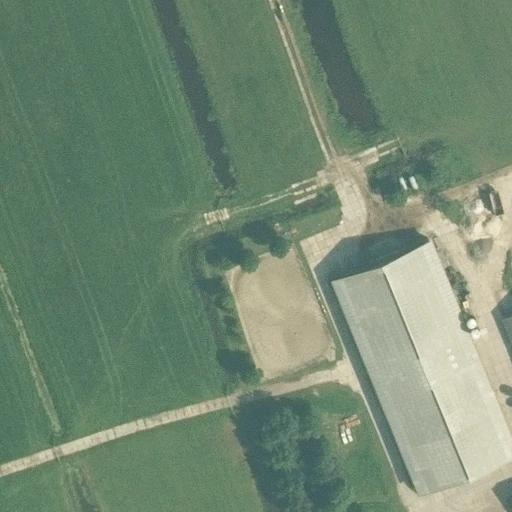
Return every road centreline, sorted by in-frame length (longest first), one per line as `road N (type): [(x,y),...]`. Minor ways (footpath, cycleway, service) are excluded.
road 1 (track): [(345,374),(149,421),(0,472)]
road 2 (track): [(274,0),(359,234)]
